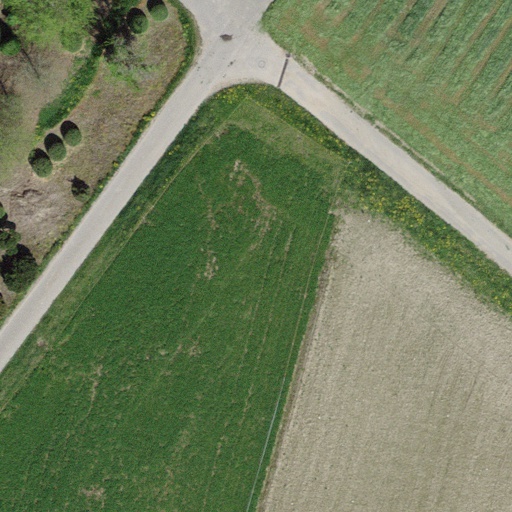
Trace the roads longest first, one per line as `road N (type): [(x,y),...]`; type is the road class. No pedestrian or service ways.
road 1 (track): [(256,0),(0,353)]
road 2 (track): [(193,0),(511,264)]
